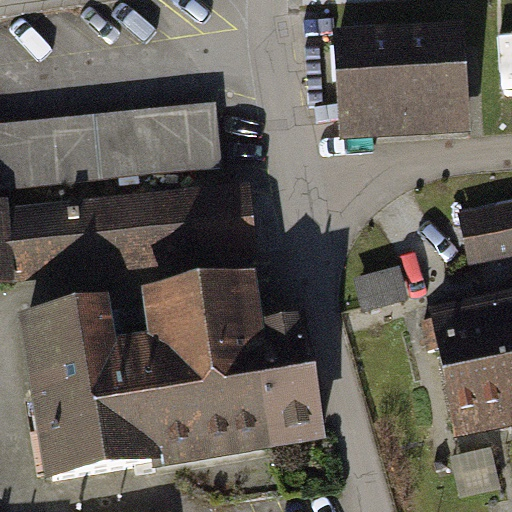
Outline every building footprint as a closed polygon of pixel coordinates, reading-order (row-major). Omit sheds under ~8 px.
[(339,33),(331,33),(336,100),(337,118),(338,143),(469,135),(462,25),(339,33)] [(218,105),(0,130),(0,195),(225,170),(218,105)] [(250,183),(0,207),(0,287),(22,285),(258,262),(250,183)] [(476,263),(511,256),(511,200),(465,210),(476,263)] [(254,280),(159,297),(168,345),(110,355),(101,305),(34,317),(62,473),(284,432),(261,322),(254,280)] [(429,357),(442,423),(511,409),(511,310),(509,311),(487,315),(485,304),(459,309),(411,317),(418,359),(429,357)] [(296,315),(261,322),(284,432),(319,425),(296,315)]
